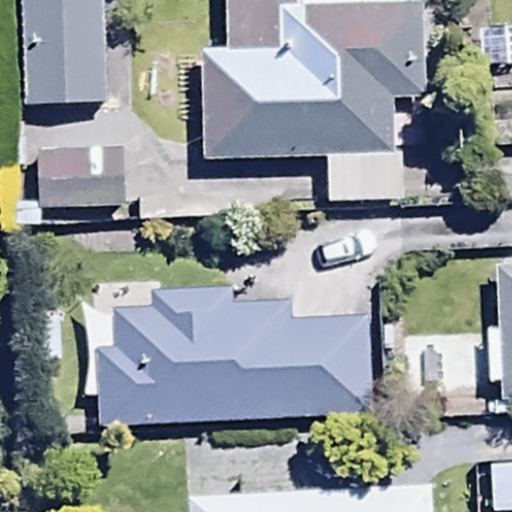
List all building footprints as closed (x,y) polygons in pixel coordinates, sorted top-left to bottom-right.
[(99,0),(21,0),(22,74),(100,74),(99,0)] [(321,125),(322,167),(411,165),(410,123),(321,125)] [(121,153),(35,156),(37,213),(123,210),(121,153)] [(94,308),(95,387),(375,382),(373,283),(287,284),(286,264),(227,265),(226,248),(154,249),(154,267),(113,267),(113,308),(94,308)] [(511,268),(501,269),(504,399),(511,398),(511,268)] [(176,511),(430,511),(427,448),(173,461),(176,511)] [(21,511),(20,481),(0,482),(0,511),(21,511)]
